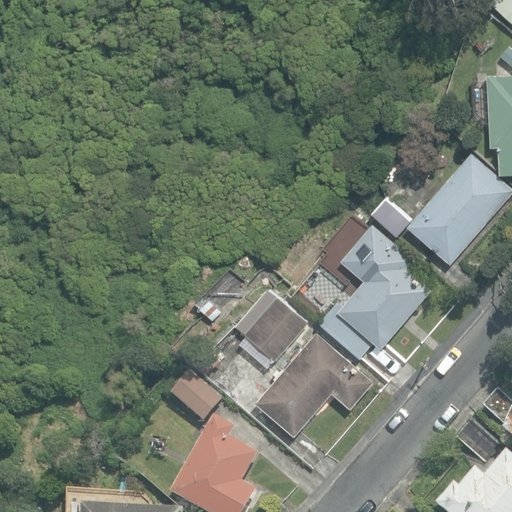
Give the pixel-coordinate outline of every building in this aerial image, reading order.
[(511,0),(494,0),(492,2),(511,20),(511,0)] [(511,64),(511,45),(511,44),(501,55),(511,64)] [(511,172),(511,74),(499,75),(499,74),(489,74),(493,146),(501,146),(502,173),(511,172)] [(449,143),(457,134),(447,126),(440,135),(449,143)] [(409,226),(452,263),(511,192),(511,184),(474,151),(409,226)] [(374,213),(398,235),(412,219),(387,198),(374,213)] [(322,322),(362,356),(376,340),(384,347),(435,288),(408,266),(415,258),(374,223),(342,260),(366,280),(344,306),(340,302),(322,322)] [(247,332),(277,359),(310,321),(273,288),(241,324),(248,331),(247,332)] [(202,307),(214,320),(224,310),(212,298),(202,307)] [(296,433),(297,433),(334,390),(352,406),(375,380),(319,331),(259,401),(296,433)] [(173,394),(204,421),(224,398),(193,371),(173,394)] [(486,405),(508,425),(511,420),(511,401),(499,390),(486,405)] [(173,492),(209,511),(244,511),(258,488),(244,481),(259,453),(231,437),(237,426),(216,414),(173,492)] [(456,437),(487,462),(502,444),(471,419),(456,437)] [(438,504),(447,511),(511,511),(511,453),(508,450),(486,475),(476,466),(460,485),(456,482),(438,504)]
